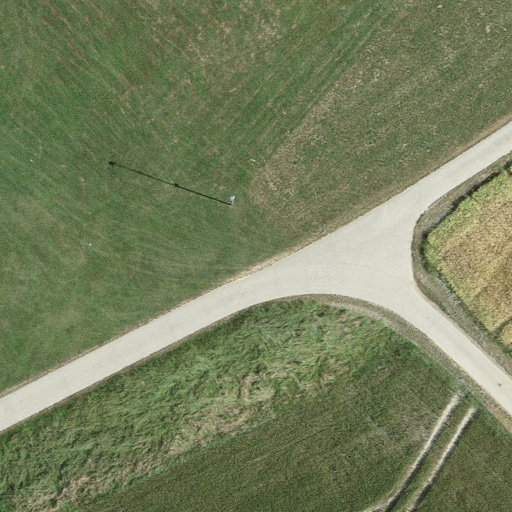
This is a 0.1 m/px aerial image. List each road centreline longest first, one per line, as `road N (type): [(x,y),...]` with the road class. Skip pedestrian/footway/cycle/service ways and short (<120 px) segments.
road 1 (track): [(0,417),(348,249),(511,133)]
road 2 (track): [(348,249),(511,403)]
